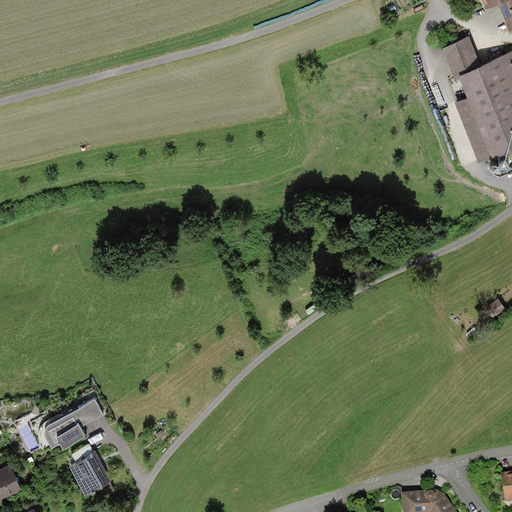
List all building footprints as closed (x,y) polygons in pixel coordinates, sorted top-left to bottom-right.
[(494,0),(498,0),(509,26),(511,25),(511,0),(484,0),(486,4),(494,0)] [(469,33),(443,43),(455,73),(460,71),(459,68),(479,60),(469,33)] [(459,68),(460,71),(468,93),(454,99),(479,159),(511,146),(511,47),(479,60),(459,68)] [(506,307),(498,296),(485,305),(493,316),(506,307)] [(48,421),(47,423),(46,425),(45,427),(45,429),(45,431),(52,444),(61,439),(63,444),(86,432),(82,424),(104,413),(95,396),(49,420),(48,421)] [(94,450),(89,442),(72,451),(77,459),(94,450)] [(77,459),(70,463),(86,492),(111,479),(96,449),(94,450),(77,459)] [(11,462),(0,466),(0,499),(2,499),(1,496),(22,487),(11,462)] [(511,470),(501,472),(505,502),(511,501),(511,470)] [(401,492),(403,511),(457,511),(444,493),(434,489),(401,492)]
